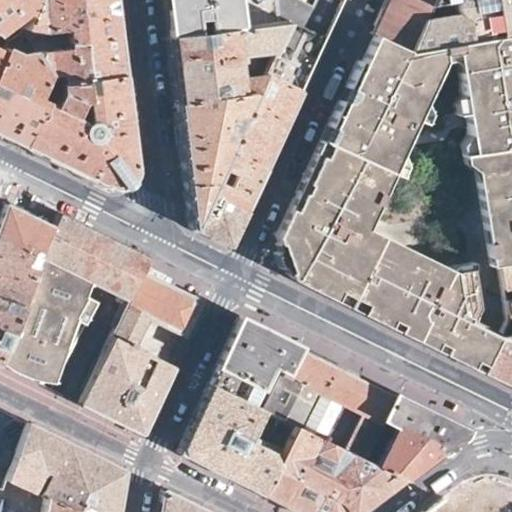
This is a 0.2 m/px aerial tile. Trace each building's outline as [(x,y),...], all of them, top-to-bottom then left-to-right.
[(0,0),(0,28),(12,19),(20,33),(23,28),(35,0),(0,0)] [(35,0),(23,28),(39,31),(64,29),(65,38),(65,41),(117,36),(112,0),(35,0)] [(161,0),(166,33),(284,20),(260,73),(298,90),(321,39),(339,0),(161,0)] [(384,0),(371,29),(410,45),(422,20),(427,8),(431,0),(384,0)] [(511,0),(431,0),(427,8),(439,6),(438,1),(445,0),(451,0),(451,7),(455,11),(422,20),(410,45),(511,30),(511,0)] [(284,20),(166,33),(169,64),(174,100),(252,92),(260,73),(284,20)] [(511,30),(410,45),(371,29),(330,118),(284,218),(276,234),(275,238),(287,275),(367,314),(438,348),(477,368),(494,331),(463,317),(465,312),(457,308),(450,264),(364,225),(440,58),(444,57),(446,56),(451,57),(456,65),(488,267),(491,266),(511,262),(511,30)] [(30,50),(27,44),(21,34),(6,40),(0,52),(0,133),(9,138),(21,144),(42,98),(46,91),(38,87),(43,74),(45,74),(30,50)] [(117,36),(65,41),(66,46),(30,50),(45,74),(59,73),(60,82),(122,75),(120,54),(117,36)] [(228,146),(227,149),(263,165),(278,132),(298,90),(260,73),(252,92),(242,115),(235,131),(228,146)] [(60,83),(54,95),(51,103),(69,112),(73,105),(76,99),(84,102),(85,111),(86,121),(93,118),(104,121),(105,129),(129,127),(125,100),(122,75),(60,82),(60,83)] [(252,92),(174,100),(180,144),(190,227),(191,228),(207,191),(219,166),(215,146),(228,146),(235,131),(225,125),(227,116),(242,115),(252,92)] [(51,103),(42,98),(21,144),(108,187),(115,187),(125,183),(130,178),(133,172),(134,168),(132,153),(129,127),(105,129),(104,121),(93,118),(86,121),(69,112),(51,103)] [(207,191),(243,207),(252,188),(263,165),(227,149),(219,166),(207,191)] [(207,191),(191,228),(207,235),(226,244),(236,221),(243,207),(207,191)] [(0,298),(20,306),(52,226),(31,216),(6,204),(2,213),(0,219),(0,298)] [(58,212),(52,226),(20,306),(0,354),(0,365),(60,392),(73,355),(101,310),(91,304),(96,290),(125,305),(109,336),(155,357),(159,346),(136,335),(144,318),(184,336),(190,323),(201,299),(170,284),(141,270),(148,257),(93,230),(58,212)] [(496,301),(511,298),(511,262),(491,266),(496,301)] [(0,354),(20,306),(0,298),(0,354)] [(501,334),(511,332),(511,298),(496,301),(499,319),(501,334)] [(280,367),(292,344),(266,332),(237,317),(221,352),(206,384),(246,404),(260,410),(280,367)] [(511,332),(501,334),(499,319),(494,331),(477,368),(504,381),(511,385),(511,332)] [(158,392),(171,365),(155,357),(109,336),(98,358),(76,402),(112,420),(139,433),(158,392)] [(295,346),(292,344),(280,367),(260,410),(289,425),(360,460),(362,455),(380,418),(393,393),(390,392),(389,394),(353,377),(354,374),(344,370),(334,365),(333,367),(294,348),(295,346)] [(246,404),(206,384),(195,407),(182,437),(175,452),(206,467),(244,486),(257,493),(289,425),(260,410),(246,404)] [(373,467),(397,479),(427,458),(459,434),(461,428),(459,426),(456,424),(429,411),(393,393),(380,418),(362,455),(360,460),(373,467)] [(26,422),(3,479),(43,496),(79,511),(115,511),(118,496),(123,470),(71,445),(26,422)] [(289,425),(257,493),(294,511),(295,511),(353,511),(367,502),(397,479),(373,467),(360,460),(289,425)] [(206,511),(195,506),(160,489),(155,511),(206,511)] [(79,511),(43,496),(39,511),(79,511)]
